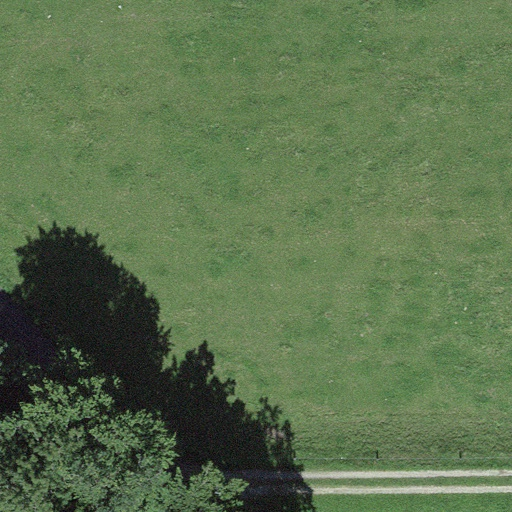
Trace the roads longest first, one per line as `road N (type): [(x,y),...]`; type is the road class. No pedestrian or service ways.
road 1 (track): [(511,482),(165,487)]
road 2 (unclassified): [(0,309),(195,511)]
